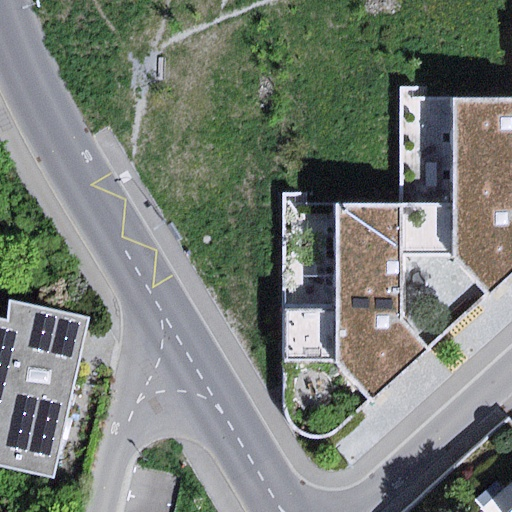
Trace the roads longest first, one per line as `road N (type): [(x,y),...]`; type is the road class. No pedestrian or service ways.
road 1 (residential): [(0,18),(30,90),(190,361)]
road 2 (residential): [(511,371),(354,511)]
road 3 (residential): [(190,361),(154,384),(123,425),(103,511)]
road 4 (residential): [(190,361),(280,511)]
